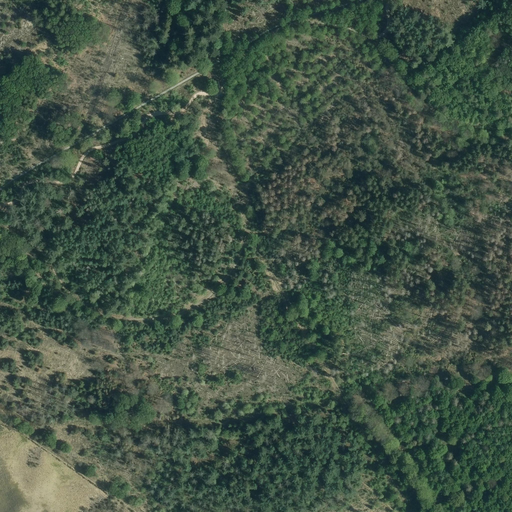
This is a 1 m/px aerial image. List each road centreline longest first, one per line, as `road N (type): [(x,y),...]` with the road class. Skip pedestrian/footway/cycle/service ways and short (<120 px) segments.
road 1 (track): [(411,511),(252,240),(242,243),(208,296),(167,316),(128,318),(90,304),(35,243),(0,223)]
road 2 (track): [(223,86),(89,150),(71,179),(29,182),(16,200),(0,205)]
road 3 (track): [(371,39),(341,25),(285,26),(259,39),(223,86)]
